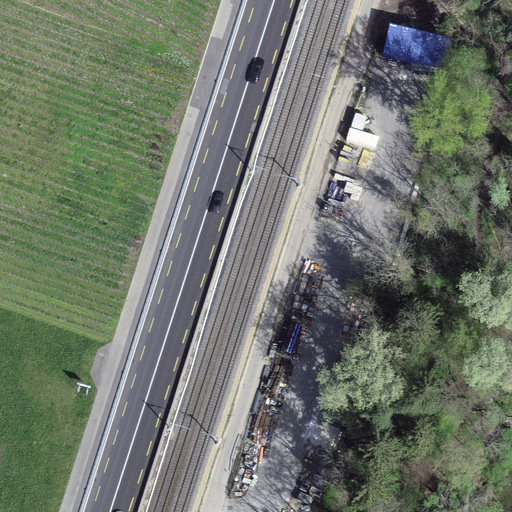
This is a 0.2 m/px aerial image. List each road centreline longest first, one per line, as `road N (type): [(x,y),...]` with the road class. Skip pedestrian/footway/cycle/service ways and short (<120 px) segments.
road 1 (primary): [(272,0),(108,511)]
road 2 (unclassified): [(233,0),(71,511)]
road 3 (unclassified): [(213,511),(373,0)]
